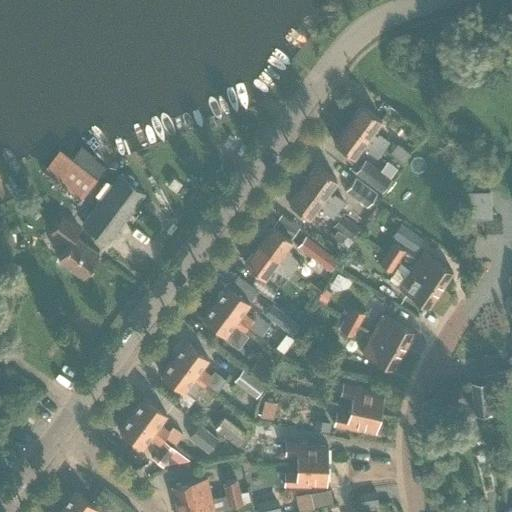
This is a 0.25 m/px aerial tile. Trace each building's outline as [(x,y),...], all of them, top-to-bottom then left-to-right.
[(380,119),(361,105),(347,123),(382,150),(388,142),(378,134),(376,136),(371,132),(380,119)] [(394,131),(414,147),(422,136),(403,121),(394,131)] [(376,158),(382,150),(347,123),(333,142),(352,157),(362,144),(368,148),(366,150),(376,158)] [(396,142),(388,152),(402,163),(410,153),(407,150),(396,142)] [(58,150),(43,170),(81,198),(95,180),(58,150)] [(357,173),(381,192),(390,180),(366,162),(357,173)] [(335,179),(316,165),(302,184),(338,210),(344,202),(333,194),(332,197),(326,192),(335,179)] [(81,224),(107,243),(144,194),(118,175),(81,224)] [(167,186),(175,192),(181,183),(173,177),(167,186)] [(345,190),(364,204),(373,192),(354,178),(345,190)] [(332,218),(338,210),(302,184),(288,202),(308,217),(317,204),(323,208),(321,211),(332,218)] [(511,215),(501,210),(488,238),(499,243),(511,216),(511,215)] [(334,226),(352,238),(359,227),(342,215),(334,226)] [(57,258),(82,277),(99,254),(75,236),(80,230),(62,216),(50,232),(67,245),(57,258)] [(393,236),(415,251),(423,238),(401,223),(393,236)] [(291,240),(271,225),(257,244),(293,270),(299,262),(289,255),(287,257),(281,253),(291,240)] [(305,236),(297,247),(328,270),(329,271),(333,273),(341,262),(340,262),(337,260),(336,259),(305,236)] [(392,243),(386,252),(387,253),(392,256),(398,260),(403,251),(392,243)] [(277,271),(287,279),(293,270),(257,244),(244,263),(263,277),(273,264),(279,269),(277,271)] [(346,262),(358,270),(365,259),(353,251),(346,262)] [(422,252),(410,270),(440,290),(452,272),(422,252)] [(392,271),(398,261),(399,260),(398,260),(392,256),(387,253),(380,263),(392,271)] [(428,308),(440,290),(410,270),(398,287),(428,308)] [(249,302),(227,285),(214,302),(247,326),(252,320),(241,312),(249,302)] [(324,288),(317,299),(325,304),(332,293),(328,290),(324,288)] [(242,333),(247,326),(214,302),(202,319),(224,335),(232,325),(242,333)] [(263,314),(293,336),(301,325),(271,303),(263,314)] [(350,308),(340,328),(353,335),(363,315),(350,308)] [(413,331),(381,314),(371,333),(403,350),(413,331)] [(247,326),(260,336),(269,325),(256,315),(247,326)] [(392,369),(403,350),(371,333),(360,352),(392,369)] [(277,344),(275,347),(282,353),(286,349),(293,339),(292,339),(290,337),(285,334),(277,344)] [(207,358),(185,341),(172,358),(217,391),(225,380),(214,371),(210,376),(200,368),(207,358)] [(240,361),(263,378),(273,365),(250,348),(240,361)] [(209,402),(217,391),(172,358),(160,375),(183,391),(184,390),(195,398),(198,394),(209,402)] [(235,381),(257,397),(265,386),(243,369),(235,381)] [(326,371),(324,382),(337,385),(340,374),(326,371)] [(339,395),(351,398),(349,406),(378,413),(383,394),(363,389),(363,387),(342,383),(339,395)] [(490,383),(473,384),(476,414),(493,412),(490,383)] [(164,438),(165,437),(169,432),(158,424),(166,414),(143,397),(131,414),(164,438)] [(274,419),(278,399),(265,397),(261,416),(274,419)] [(374,432),(378,413),(349,406),(347,415),(336,412),(333,425),(354,430),(355,427),(374,432)] [(159,445),(164,438),(131,414),(119,430),(141,447),(148,437),(159,445)] [(225,416),(215,428),(237,446),(243,439),(247,433),(225,416)] [(314,429),(329,432),(331,423),(316,420),(314,429)] [(189,439),(208,454),(219,439),(199,425),(189,439)] [(255,439),(280,440),(280,426),(256,425),(255,439)] [(172,427),(169,432),(165,437),(175,444),(182,434),(172,427)] [(244,447),(244,461),(254,461),(254,436),(244,447)] [(165,465),(190,461),(177,449),(165,441),(152,458),(164,467),(165,465)] [(284,455),(296,455),(296,464),(326,465),(326,446),(306,445),(306,443),(284,442),(284,455)] [(325,484),(326,465),(296,464),(296,473),(284,473),(283,486),(305,486),(305,484),(325,484)] [(171,485),(176,506),(211,498),(206,477),(171,485)] [(236,480),(224,483),(226,494),(239,491),(236,480)] [(310,502),(330,501),(330,487),(310,488),(310,502)] [(92,511),(96,508),(74,491),(61,508),(67,511),(92,511)] [(239,491),(226,494),(229,507),(242,504),(239,491)] [(356,494),(358,507),(379,505),(376,491),(356,494)] [(500,511),(496,491),(487,493),(491,511),(500,511)] [(177,511),(214,511),(211,498),(176,506),(177,511)] [(435,498),(427,500),(430,511),(431,511),(438,510),(435,498)] [(256,504),(257,511),(280,511),(278,499),(256,504)]
